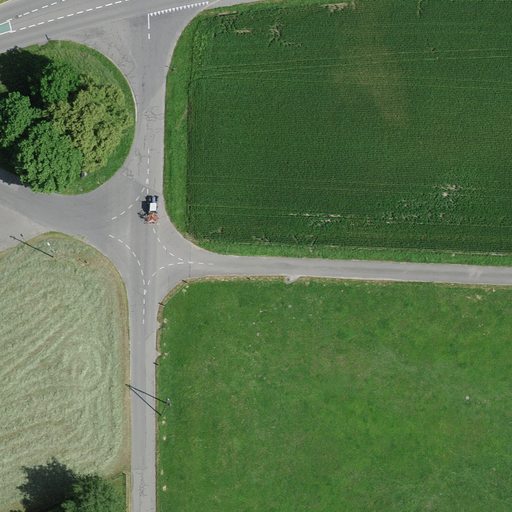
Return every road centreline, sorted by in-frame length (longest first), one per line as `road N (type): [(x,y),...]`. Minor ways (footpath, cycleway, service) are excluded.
road 1 (unclassified): [(511,276),(202,265),(146,250)]
road 2 (tertiary): [(146,250),(145,511)]
road 3 (tertiary): [(151,0),(146,250)]
road 4 (residential): [(146,250),(0,186)]
